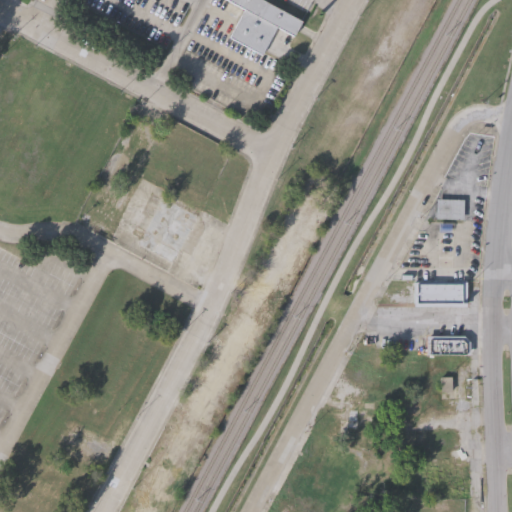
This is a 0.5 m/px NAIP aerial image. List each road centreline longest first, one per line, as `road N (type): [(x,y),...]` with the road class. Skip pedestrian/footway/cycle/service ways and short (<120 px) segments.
road 1 (residential): [(100,511),(208,311),(269,157),(351,0)]
road 2 (residential): [(255,511),(462,132),(487,117),(511,121)]
road 3 (secondary): [(511,116),(492,275),(495,511)]
road 4 (residential): [(269,157),(0,8)]
